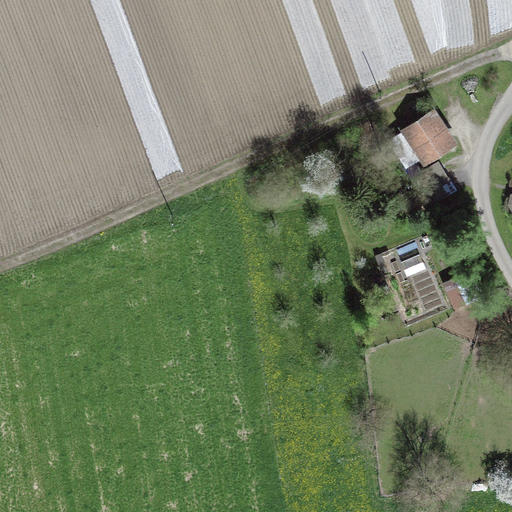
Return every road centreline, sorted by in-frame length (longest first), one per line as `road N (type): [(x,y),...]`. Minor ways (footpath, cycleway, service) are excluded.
road 1 (track): [(16,261),(511,50)]
road 2 (unclassified): [(511,258),(483,190),(487,124),(511,84)]
